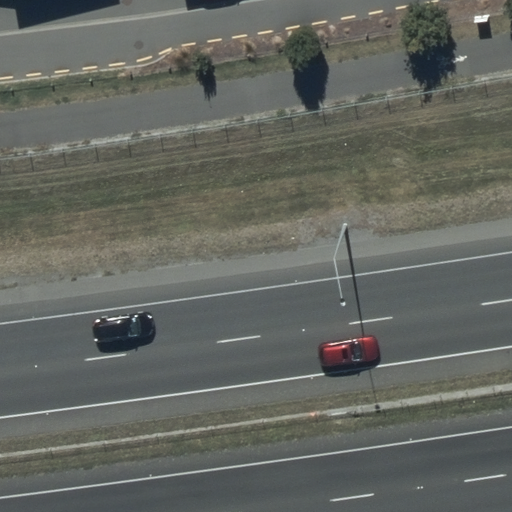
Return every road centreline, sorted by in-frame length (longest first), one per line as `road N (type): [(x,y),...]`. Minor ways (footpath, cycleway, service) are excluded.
road 1 (motorway): [(0,370),(511,299)]
road 2 (motorway): [(511,475),(250,511)]
road 3 (residential): [(240,0),(0,34)]
